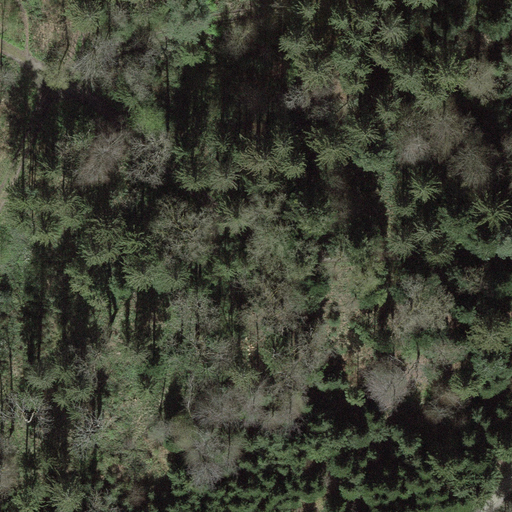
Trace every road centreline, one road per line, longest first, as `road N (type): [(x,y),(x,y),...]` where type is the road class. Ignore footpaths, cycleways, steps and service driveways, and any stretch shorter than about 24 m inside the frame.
road 1 (track): [(0,34),(68,67),(242,238),(288,249),(511,254)]
road 2 (track): [(0,198),(68,67)]
